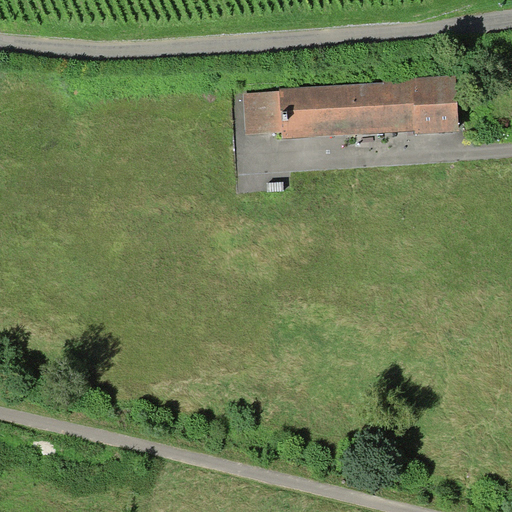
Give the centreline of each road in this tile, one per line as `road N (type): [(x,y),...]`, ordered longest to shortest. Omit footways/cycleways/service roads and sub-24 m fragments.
road 1 (unclassified): [(0,42),(115,52),(511,18)]
road 2 (track): [(0,411),(413,511)]
road 3 (track): [(511,146),(252,161),(256,303)]
road 4 (track): [(511,286),(256,303)]
